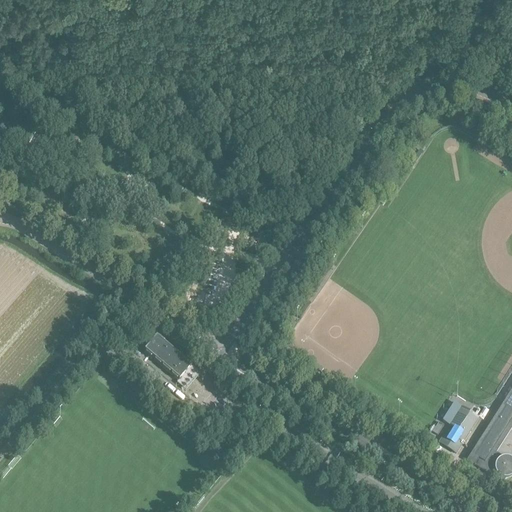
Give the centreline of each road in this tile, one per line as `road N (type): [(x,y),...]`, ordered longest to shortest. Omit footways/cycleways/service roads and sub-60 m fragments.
road 1 (unknown): [(0,457),(78,364),(94,350),(126,343),(403,511)]
road 2 (tertiary): [(219,344),(410,98),(455,86),(511,109)]
road 3 (residential): [(473,511),(219,344)]
road 4 (tertiary): [(219,344),(0,219)]
